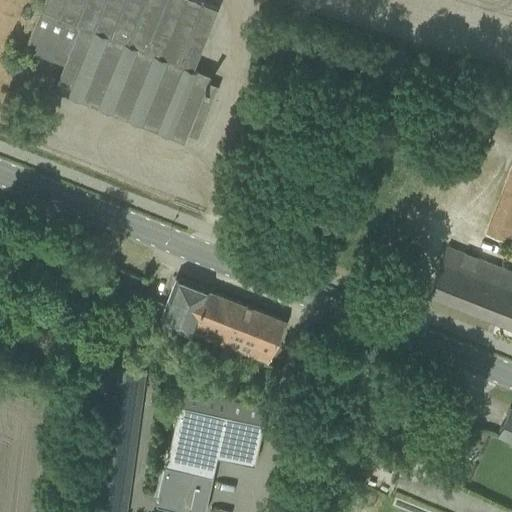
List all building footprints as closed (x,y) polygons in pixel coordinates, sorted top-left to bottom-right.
[(192,68),(217,6),(200,0),(42,0),(40,7),(25,46),(54,57),(55,52),(66,57),(54,87),(184,139),(187,131),(197,135),(217,86),(206,82),(208,75),(192,68)] [(511,171),(487,233),(511,241),(511,239),(511,171)] [(511,270),(447,245),(436,274),(429,293),(511,325),(511,270)] [(286,319),(176,276),(159,317),(205,336),(209,326),(272,352),(286,319)] [(21,314),(14,343),(68,355),(75,326),(21,314)] [(108,361),(87,511),(125,511),(145,366),(108,361)] [(219,459),(258,466),(268,409),(181,394),(167,470),(215,479),(219,459)] [(511,406),(510,406),(497,434),(511,440),(511,406)]
